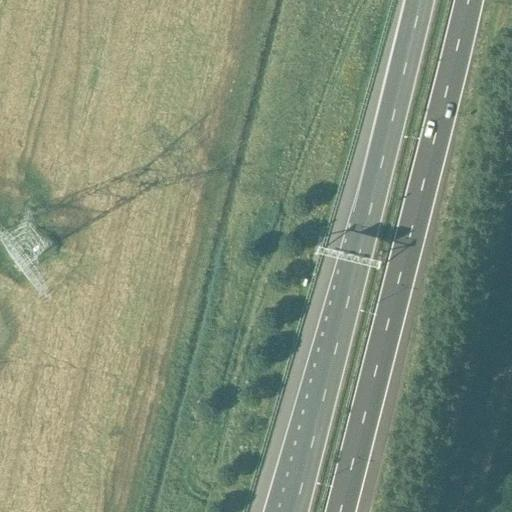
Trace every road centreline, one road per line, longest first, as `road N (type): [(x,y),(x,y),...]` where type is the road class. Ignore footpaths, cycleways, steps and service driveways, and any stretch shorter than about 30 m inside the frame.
road 1 (motorway): [(340,511),(468,0)]
road 2 (motorway): [(420,0),(293,511)]
